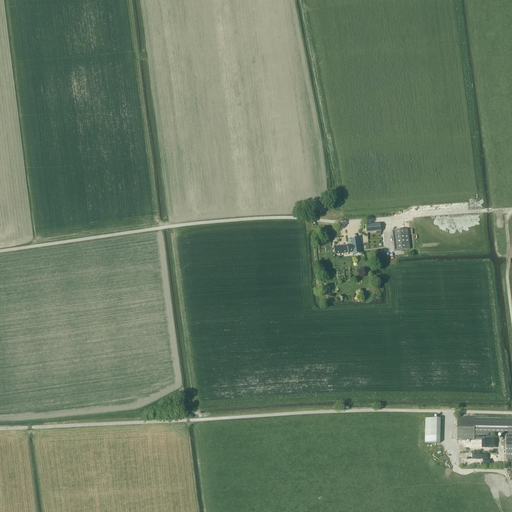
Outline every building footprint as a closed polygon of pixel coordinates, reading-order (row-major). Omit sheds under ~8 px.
[(368,233),(382,231),(381,224),(367,225),(368,233)] [(395,251),(408,249),(410,249),(408,229),(393,231),(395,251)] [(347,246),(347,243),(344,243),(345,246),(334,248),(335,255),(360,252),(360,254),(361,254),(359,238),(351,239),(352,245),(347,246)] [(441,419),(425,418),(425,443),(440,443),(441,419)] [(511,418),(474,418),(457,418),(457,439),(474,439),(474,435),(506,435),(506,459),(511,458),(511,418)]
